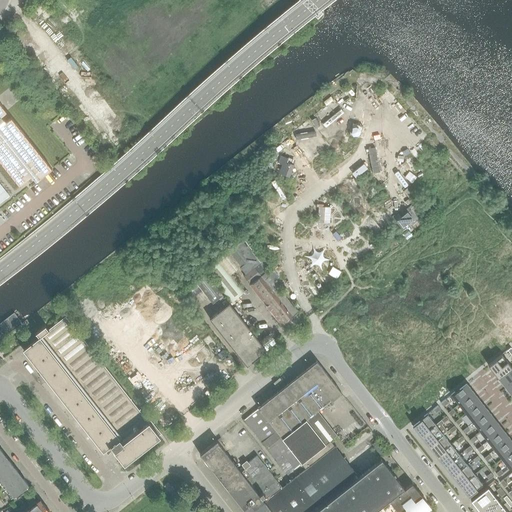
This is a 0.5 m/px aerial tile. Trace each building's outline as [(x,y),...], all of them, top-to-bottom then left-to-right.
[(14,35),(17,39),(26,33),(24,29),(14,35)] [(311,109),(293,125),(303,137),(321,121),(311,109)] [(0,136),(31,175),(36,181),(39,178),(0,129),(0,125),(4,122),(2,119),(0,116),(0,136)] [(0,129),(39,178),(50,169),(51,168),(10,117),(4,122),(0,125),(0,129)] [(354,122),(350,132),(359,135),(363,125),(354,122)] [(0,161),(19,185),(31,175),(0,136),(0,161)] [(290,147),(279,158),(292,171),(303,159),(290,147)] [(253,155),(236,169),(250,185),(266,172),(253,155)] [(367,167),(352,169),(357,195),(372,192),(367,167)] [(393,172),(381,182),(392,196),(404,186),(393,172)] [(0,202),(10,195),(0,181),(0,202)] [(390,212),(376,223),(390,240),(404,229),(390,212)] [(212,232),(194,235),(198,258),(216,255),(212,232)] [(244,275),(254,267),(260,262),(261,262),(244,239),(232,248),(245,263),(239,268),(244,275)] [(204,272),(229,304),(245,292),(220,260),(204,272)] [(267,271),(260,262),(254,267),(260,276),(267,271)] [(250,284),(260,276),(254,267),(244,275),(243,276),(250,284)] [(281,325),(297,313),(279,289),(280,288),(267,271),(249,285),(281,325)] [(246,366),(266,350),(229,304),(204,272),(187,285),(200,303),(207,298),(212,304),(218,299),(221,302),(224,306),(209,318),(246,366)] [(158,436),(67,315),(48,330),(45,325),(35,333),(38,337),(23,349),(103,451),(109,446),(123,464),(158,436)] [(15,320),(0,331),(0,341),(20,326),(15,320)] [(270,332),(260,339),(267,349),(277,342),(270,332)] [(511,367),(501,355),(487,366),(497,378),(511,367)] [(341,393),(323,370),(316,361),(292,380),(317,411),(341,393)] [(511,379),(511,368),(511,367),(497,378),(503,387),(511,379)] [(336,436),(317,411),(292,380),(243,419),(278,465),(293,453),(301,463),(330,441),(336,436)] [(465,383),(450,395),(457,404),(472,393),(465,383)] [(472,393),(457,404),(465,414),(480,402),(472,393)] [(480,402),(465,414),(472,423),(487,411),(480,402)] [(487,411),(472,423),(479,432),(494,420),(487,411)] [(435,424),(427,414),(412,425),(420,436),(435,424)] [(494,420),(479,432),(486,441),(501,429),(494,420)] [(443,434),(435,424),(420,436),(428,446),(443,434)] [(501,429),(486,441),(494,450),(509,439),(501,429)] [(443,434),(428,446),(436,456),(451,444),(443,434)] [(511,443),(509,439),(494,450),(501,460),(511,450),(511,443)] [(199,454),(202,458),(244,511),(272,511),(264,502),(272,495),(266,488),(258,494),(238,469),(216,440),(199,454)] [(301,463),(305,469),(282,487),(272,495),(264,502),(272,511),(307,511),(356,474),(334,446),(330,441),(301,463)] [(451,444),(436,456),(444,466),(459,454),(451,444)] [(0,449),(0,479),(13,496),(28,485),(0,449)] [(511,450),(501,460),(508,469),(511,465),(511,450)] [(459,454),(444,466),(452,476),(466,464),(459,454)] [(272,495),(282,487),(256,455),(238,469),(258,494),(266,488),(272,495)] [(381,459),(325,503),(332,511),(372,511),(403,488),(381,459)] [(466,464),(452,476),(459,486),(474,474),(466,464)] [(474,474),(459,486),(467,496),(482,485),(474,474)] [(175,492),(167,483),(164,486),(171,495),(175,492)] [(381,511),(423,511),(430,507),(411,484),(379,509),(381,511)] [(470,500),(477,509),(494,496),(487,486),(470,500)] [(503,498),(510,507),(511,504),(511,503),(506,495),(503,498)] [(492,511),(501,505),(494,496),(477,509),(479,511),(492,511)] [(49,511),(40,500),(30,508),(33,511),(49,511)] [(191,500),(188,502),(181,508),(184,511),(189,511),(196,507),(191,500)] [(332,511),(325,503),(312,511),(332,511)]
